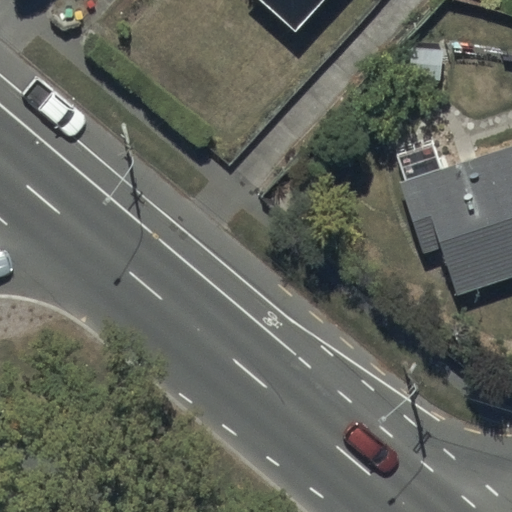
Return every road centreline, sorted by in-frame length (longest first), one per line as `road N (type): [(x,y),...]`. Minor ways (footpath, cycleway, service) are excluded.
road 1 (secondary): [(102,255),(385,487)]
road 2 (secondary): [(0,167),(102,255)]
road 3 (tertiary): [(385,487),(442,478),(511,486)]
